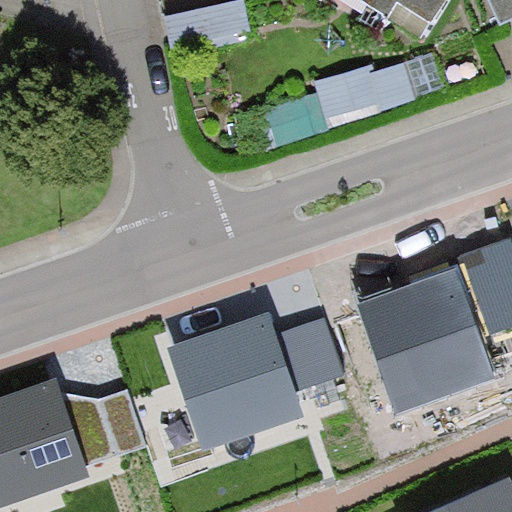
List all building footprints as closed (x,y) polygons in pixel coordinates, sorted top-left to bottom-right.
[(382,0),(423,24),(437,0),(382,0)] [(511,14),(511,0),(489,0),(501,21),(511,14)] [(183,48),(247,39),(243,5),(178,14),(183,48)] [(448,79),(440,52),(362,73),(370,101),(448,79)] [(511,244),(456,265),(482,334),(511,322),(511,244)] [(482,334),(456,265),(359,301),(398,404),(495,368),(482,334)] [(273,310),(164,348),(199,448),(308,411),(301,390),(281,332),(273,310)] [(328,316),(281,332),(301,390),(347,374),(328,316)] [(58,382),(0,401),(0,511),(3,511),(92,482),(58,382)] [(128,389),(99,399),(118,456),(147,446),(128,389)] [(511,511),(511,492),(506,479),(431,511),(511,511)]
